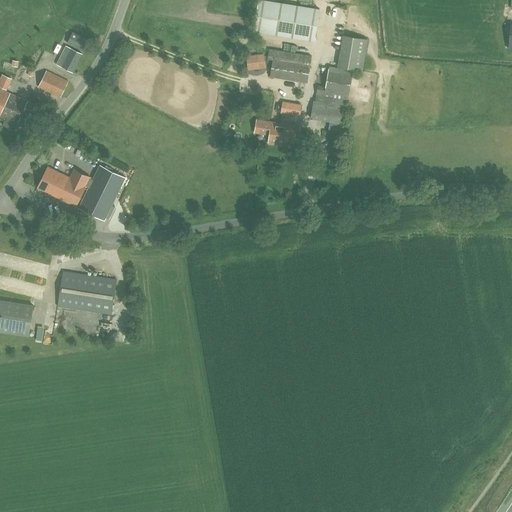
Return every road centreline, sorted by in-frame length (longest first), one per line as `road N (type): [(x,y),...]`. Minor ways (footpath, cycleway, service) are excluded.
road 1 (unclassified): [(511,196),(398,196),(127,238),(60,231),(0,206)]
road 2 (unclassified): [(0,201),(88,89),(129,0)]
